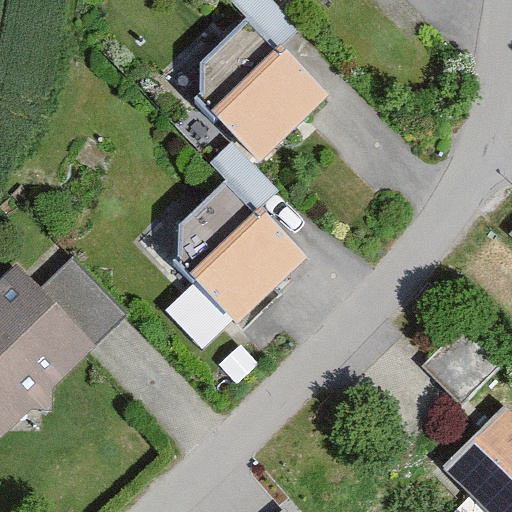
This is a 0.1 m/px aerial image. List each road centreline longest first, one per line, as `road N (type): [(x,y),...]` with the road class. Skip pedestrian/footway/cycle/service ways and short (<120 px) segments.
road 1 (residential): [(176,511),(363,325),(453,209),(484,148)]
road 2 (unknown): [(228,464),(60,263)]
road 3 (residential): [(484,148),(509,0)]
